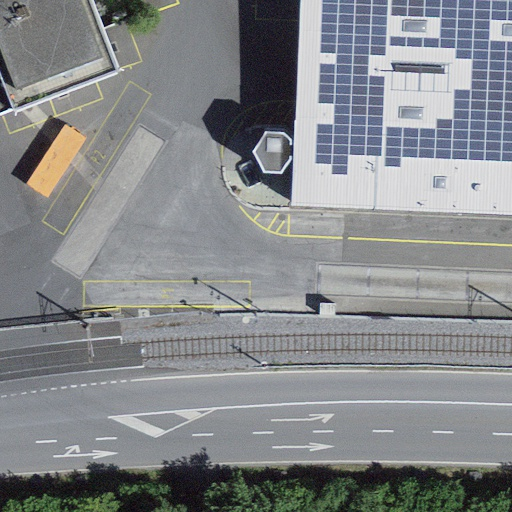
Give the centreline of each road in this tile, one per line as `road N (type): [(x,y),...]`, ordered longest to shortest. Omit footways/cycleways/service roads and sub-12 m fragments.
road 1 (unclassified): [(0,434),(209,418),(511,419)]
road 2 (unknown): [(511,259),(229,251),(71,225)]
road 3 (unknown): [(71,225),(134,123),(190,0)]
road 4 (unknown): [(28,431),(12,307)]
